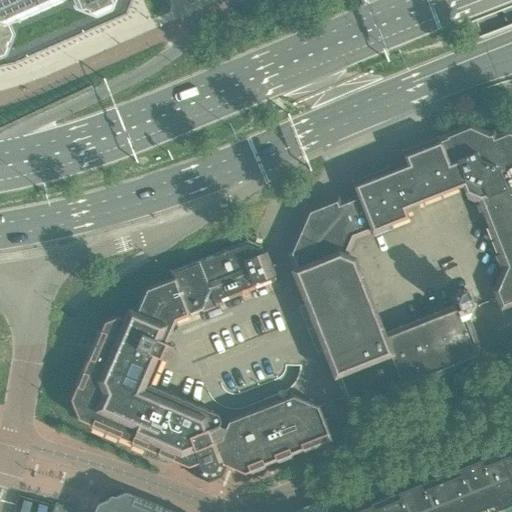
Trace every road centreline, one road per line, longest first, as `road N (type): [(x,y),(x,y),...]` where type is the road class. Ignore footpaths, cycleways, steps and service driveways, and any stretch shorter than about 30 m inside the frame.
road 1 (primary): [(446,0),(86,143),(0,160)]
road 2 (unclassified): [(221,511),(14,439),(28,272)]
road 3 (primary): [(0,228),(121,205),(293,142)]
road 4 (unclassified): [(511,385),(370,441),(323,478),(237,511)]
road 5 (unclassified): [(28,272),(150,240),(267,175),(293,142)]
road 6 (primary): [(293,142),(511,52)]
